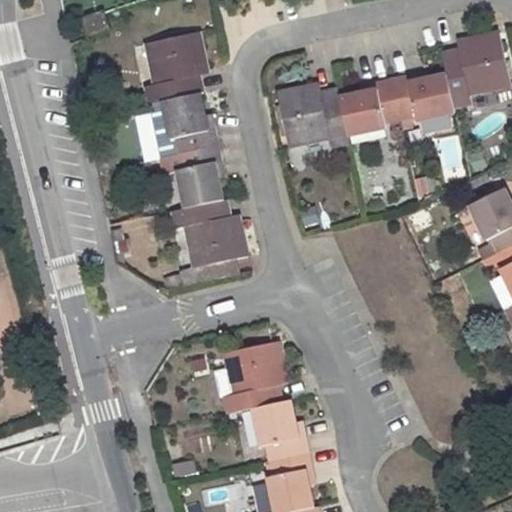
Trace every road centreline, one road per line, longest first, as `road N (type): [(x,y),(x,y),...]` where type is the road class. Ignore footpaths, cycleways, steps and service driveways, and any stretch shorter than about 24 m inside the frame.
road 1 (residential): [(280,290),(235,83),(241,55),(267,40),(481,0)]
road 2 (residential): [(85,339),(0,7)]
road 3 (residential): [(355,511),(353,425),(280,290)]
road 4 (residential): [(85,339),(280,290)]
road 5 (residential): [(127,511),(85,339)]
